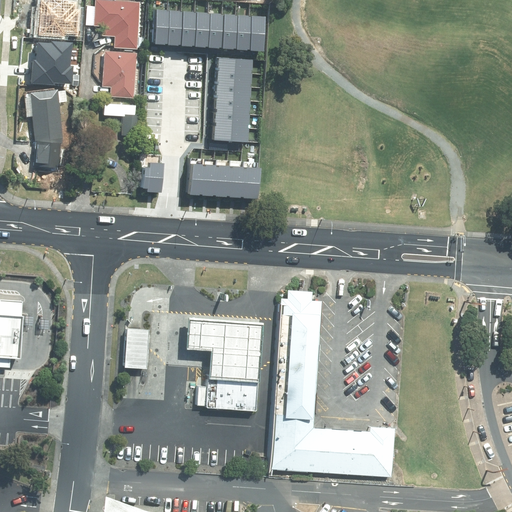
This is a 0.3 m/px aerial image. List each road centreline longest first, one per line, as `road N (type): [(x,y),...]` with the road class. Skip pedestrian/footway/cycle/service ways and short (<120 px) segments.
road 1 (primary): [(96,234),(379,253)]
road 2 (residential): [(96,234),(69,511)]
road 3 (residential): [(511,477),(487,394),(491,272)]
